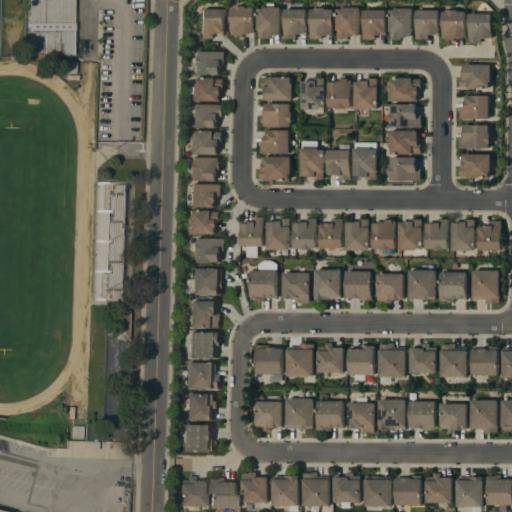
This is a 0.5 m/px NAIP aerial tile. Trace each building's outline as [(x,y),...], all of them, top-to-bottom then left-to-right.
[(74,0),(29,0),(29,53),(74,54),(74,0)] [(231,22),(231,16),(231,7),(236,7),(236,6),(246,6),(246,8),(254,7),(254,33),(249,33),(249,34),(243,34),(243,36),(235,36),(235,35),(231,35),(231,22)] [(258,9),(264,9),(264,7),(281,7),(281,35),(275,35),(275,36),(270,36),(270,38),(258,38),(258,30),(258,9)] [(360,7),(360,35),(354,35),(354,36),(348,36),(348,38),(338,38),(338,31),(337,31),(337,9),(343,9),(343,7),(360,7)] [(201,38),(202,8),(225,9),(224,34),(219,34),(219,33),(213,33),(213,38),(201,38)] [(311,39),(311,24),(310,24),(310,18),(311,18),(311,9),(315,9),(315,8),(325,8),(325,9),(334,9),(334,34),(328,34),(328,35),(323,35),(323,39),(311,39)] [(413,8),(413,36),(407,36),(407,37),(401,37),(401,39),(391,39),(391,31),(390,31),(390,10),(396,10),(396,8),(413,8)] [(307,9),(307,34),(296,34),(296,38),(284,38),(284,9),(307,9)] [(363,39),(364,10),(386,10),(386,35),(381,35),(375,35),(375,40),(363,39)] [(416,39),(416,10),(439,10),(439,35),(433,35),(428,35),(428,39),(416,39)] [(443,26),(442,26),(442,19),(443,11),(447,11),(447,10),(457,10),(457,11),(466,11),(465,29),(466,29),(466,36),(461,36),(461,38),(455,38),(455,40),(446,40),(446,39),(443,39),(443,26)] [(469,43),(469,13),(492,13),(492,38),(481,38),(481,43),(469,43)] [(195,74),(195,65),(193,65),(194,56),(195,56),(195,51),(206,51),(210,51),(209,51),(225,52),(224,63),(221,63),(221,65),(220,65),(220,75),(195,74)] [(76,73),(63,73),(64,61),(77,62),(76,73)] [(491,64),(491,82),(489,82),(489,88),(472,88),(472,89),(468,89),(467,87),(460,87),(460,77),(462,77),(462,71),(463,71),(463,64),(491,64)] [(192,101),(192,94),(188,94),(188,87),(192,87),(192,84),(194,84),(194,77),(215,78),(215,79),(223,79),(223,90),(221,90),(221,95),(220,95),(220,102),(192,101)] [(293,100),(265,100),(265,94),(264,94),(264,88),(262,88),(262,78),(270,78),(270,77),(292,77),(292,83),(293,83),(293,100)] [(302,109),(302,81),(309,81),(309,80),(314,80),(314,78),(325,78),(325,86),(326,86),(326,90),(325,90),(325,108),(319,108),(319,109),(302,109)] [(329,82),(334,82),(334,81),(340,81),(340,78),(348,78),(348,80),(352,80),(352,93),(352,99),(351,99),(351,107),(347,107),(347,109),(337,109),(337,107),(329,107),(329,82)] [(355,82),(361,81),(367,81),(367,79),(377,78),(377,86),(378,86),(378,108),(372,108),(372,109),(355,110),(355,82)] [(389,101),(390,84),(391,84),(391,78),(413,78),(413,79),(421,79),(421,89),(418,89),(418,95),(418,101),(389,101)] [(490,96),(489,119),(460,118),(460,107),(464,107),(465,95),(466,95),(490,96)] [(291,104),(291,112),(292,112),(292,122),(291,122),(291,127),(283,127),(277,127),(264,127),(264,123),(262,123),(262,115),(265,115),(265,109),(266,109),(266,103),(291,104)] [(193,127),(193,104),(223,105),(223,112),(222,112),(222,117),(218,117),(218,122),(217,122),(217,128),(193,127)] [(391,123),(390,123),(390,113),(391,113),(391,104),(417,104),(417,110),(418,110),(418,115),(421,115),(421,127),(406,128),(400,128),(400,127),(391,127),(391,123)] [(481,148),(481,149),(475,149),(475,148),(459,148),(459,136),(463,136),(463,131),(464,131),(464,125),(489,125),(489,134),(490,134),(490,144),(489,144),(489,148),(481,148)] [(190,154),(191,137),(192,137),(192,130),(222,131),(222,142),(219,142),(219,144),(218,144),(218,154),(190,154)] [(290,153),(260,153),(261,142),(265,142),(265,130),(290,130),(290,153)] [(391,154),(392,148),(390,148),(390,131),(418,131),(418,137),(419,137),(419,143),(421,143),(421,153),(413,153),(413,154),(391,154)] [(302,148),(303,141),(319,141),(318,150),(325,150),(325,167),(326,167),(326,171),(324,172),(324,179),(314,179),(314,177),(308,177),(308,176),(302,176),(302,148)] [(354,148),(356,148),(356,143),(377,143),(377,150),(378,150),(378,168),(379,168),(379,171),(377,172),(377,179),(366,179),(366,177),(361,177),(361,176),(354,176),(354,148)] [(351,180),(339,180),(339,175),(328,175),(328,173),(328,150),(351,150),(351,180)] [(491,154),(491,171),(490,171),(490,177),(472,177),(472,178),(469,178),(467,176),(460,176),(460,166),(463,166),(463,160),(463,154),(491,154)] [(291,157),(291,174),(289,174),(289,180),(272,180),(272,181),(268,181),(268,179),(260,179),(260,168),(263,168),(263,163),(263,156),(291,157)] [(191,180),(191,172),(190,172),(190,161),(191,161),(192,157),(202,157),(206,157),(219,158),(219,161),(220,161),(220,170),(218,170),(218,176),(217,176),(216,181),(191,180)] [(421,181),(406,181),(399,181),(391,181),(391,176),(390,176),(390,166),(391,166),(391,157),(417,157),(417,163),(418,163),(418,169),(421,169),(421,181)] [(95,183),(122,184),(119,299),(92,298),(95,183)] [(191,184),(221,185),(220,196),(216,196),(216,207),(191,207),(191,184)] [(187,233),(188,216),(189,216),(190,210),(211,210),(211,211),(219,212),(219,222),(217,222),(216,228),(215,228),(215,234),(187,233)] [(264,246),(258,246),(258,252),(246,252),(246,246),(241,246),(241,223),(250,223),(250,222),(246,222),(246,221),(252,221),(252,217),(264,217),(264,246)] [(294,223),(304,223),(304,222),(305,222),(305,218),(317,219),(317,234),(318,234),(318,237),(317,237),(317,248),(312,248),(312,250),(302,250),(302,248),(294,248),(294,223)] [(267,250),(267,222),(277,222),(277,221),(279,221),(279,219),(290,219),(290,226),(291,227),(291,230),(291,231),(291,248),(284,248),(284,250),(267,250)] [(320,248),(320,224),(321,224),(321,223),(325,223),(325,225),(325,223),(332,223),(332,219),(344,219),(343,248),(320,248)] [(346,250),(347,222),(357,222),(357,221),(358,221),(359,219),(369,219),(369,227),(371,228),(371,230),(370,231),(370,249),(364,249),(364,250),(346,250)] [(400,250),(400,222),(406,222),(406,221),(412,221),(412,219),(422,219),(422,226),(424,227),(424,231),(423,232),(423,249),(416,249),(416,250),(400,250)] [(449,219),(449,234),(449,238),(449,249),(444,249),(444,250),(434,250),(434,249),(426,249),(426,224),(432,224),(432,223),(437,223),(437,219),(449,219)] [(452,251),(452,223),(459,223),(459,222),(464,222),(464,219),(475,219),(475,227),(476,227),(476,249),(469,249),(469,251),(452,251)] [(373,223),(379,223),(379,222),(384,222),(384,220),(393,220),(393,221),(396,221),(396,234),(397,234),(397,240),(396,240),(396,248),(392,248),(392,250),(382,250),(382,248),(373,249),(373,223)] [(502,250),(479,250),(479,227),(479,225),(490,225),(490,221),(502,221),(502,250)] [(194,261),(194,253),(193,253),(193,242),(195,242),(195,238),(206,238),(209,238),(224,239),(224,251),(221,251),(220,256),(220,262),(194,261)] [(193,268),(223,269),(222,288),(221,288),(221,295),(192,294),(193,268)] [(316,269),(342,270),(342,299),(330,298),(330,299),(316,299),(316,296),(316,269)] [(436,270),(436,299),(429,299),(429,300),(421,300),(422,299),(409,299),(410,270),(436,270)] [(500,270),(500,303),(493,303),(493,304),(486,304),(486,300),(474,299),(474,297),(473,297),(473,270),(500,270)] [(251,271),(277,271),(277,296),(277,298),(265,298),(265,301),(258,301),(258,300),(251,300),(251,271)] [(372,272),(372,297),(372,300),(363,300),(359,300),(359,298),(346,298),(347,271),(372,272)] [(441,272),(467,272),(467,297),(467,299),(454,299),(454,302),(448,302),(448,301),(441,301),(441,272)] [(310,273),(310,302),(303,302),(303,303),(296,303),(296,299),(284,299),(284,298),(284,273),(310,273)] [(405,274),(404,299),(400,299),(400,300),(393,300),(393,299),(392,299),(392,303),(385,303),(385,299),(378,299),(378,273),(405,274)] [(191,301),(216,301),(216,312),(215,312),(215,313),(220,313),(220,321),(219,321),(219,328),(190,327),(191,301)] [(128,339),(115,339),(116,310),(129,310),(128,339)] [(190,332),(216,332),(219,332),(219,339),(220,339),(220,346),(217,346),(216,358),(189,358),(190,332)] [(287,376),(287,349),(288,349),(288,347),(300,347),(300,343),(306,343),(306,344),(314,344),(314,376),(287,376)] [(318,372),(318,351),(319,351),(319,346),(326,347),(326,343),(333,343),(333,346),(345,346),(345,373),(318,372)] [(380,377),(380,344),(387,344),(387,343),(394,343),(394,347),(406,348),(406,377),(380,377)] [(349,375),(349,348),(362,348),(362,344),(368,344),(368,346),(375,346),(375,349),(375,375),(349,375)] [(410,347),(422,347),(423,344),(430,344),(430,347),(437,347),(437,373),(410,373),(410,347)] [(441,377),(441,351),(441,345),(448,345),(448,344),(455,344),(455,348),(468,348),(467,377),(441,377)] [(283,374),(257,374),(257,346),(271,345),(271,348),(275,348),(275,347),(283,347),(283,348),(283,374)] [(472,375),(472,350),(473,350),(472,348),(480,348),(480,349),(484,349),(484,347),(498,347),(498,350),(498,375),(472,375)] [(502,348),(511,348),(511,377),(502,377),(502,348)] [(187,389),(187,362),(216,363),(216,375),(220,375),(220,382),(219,382),(219,389),(187,389)] [(188,393),(213,394),(213,401),(217,401),(217,408),(213,408),(213,420),(187,420),(188,393)] [(314,399),(313,428),(307,428),(307,429),(299,429),(299,428),(288,428),(288,426),(287,426),(287,399),(314,399)] [(405,400),(405,429),(394,428),(393,430),(379,429),(379,399),(405,400)] [(471,400),(498,400),(497,432),(491,432),(491,433),(484,433),(484,429),(471,429),(471,400)] [(502,400),(511,400),(511,430),(509,430),(509,429),(503,429),(503,427),(502,427),(502,400)] [(344,401),(344,428),(331,428),(331,431),(325,431),(325,430),(318,430),(318,401),(344,401)] [(436,401),(436,426),(436,430),(427,430),(423,430),(423,428),(410,428),(410,401),(436,401)] [(256,402),(282,402),(282,427),(279,427),(279,428),(272,428),(272,427),(270,427),(270,431),(264,431),(264,427),(257,427),(257,423),(256,423),(256,402)] [(349,403),(375,403),(375,432),(367,432),(367,433),(361,433),(361,428),(349,428),(349,403)] [(440,404),(467,404),(467,429),(463,429),(463,430),(456,430),(456,429),(455,429),(455,433),(448,433),(448,429),(441,429),(441,425),(440,425),(440,404)] [(185,424),(212,425),(211,432),(211,437),(213,437),(213,442),(213,451),(209,451),(184,450),(185,424)] [(83,439),(72,438),(72,425),(84,425),(83,439)] [(242,502),(242,480),(242,473),(249,473),(249,472),(256,472),(256,476),(268,476),(268,502),(242,502)] [(303,506),(303,474),(311,474),(311,472),(318,472),(318,477),(330,476),(330,506),(303,506)] [(334,502),(334,476),(346,476),(346,472),(353,472),(353,476),(360,476),(360,502),(334,502)] [(426,503),(426,481),(426,477),(434,477),(434,473),(441,473),(441,476),(452,476),(452,503),(426,503)] [(181,506),(181,479),(187,479),(187,476),(195,475),(195,480),(207,479),(207,505),(181,506)] [(395,504),(396,477),(404,477),(404,478),(408,478),(408,476),(413,476),(413,475),(422,475),(422,505),(395,504)] [(511,505),(487,505),(487,476),(495,476),(495,475),(501,475),(501,478),(511,478),(511,505)] [(273,506),(273,479),(273,476),(286,476),(299,476),(299,506),(273,506)] [(365,506),(365,477),(372,477),(372,476),(379,476),(379,477),(391,477),(391,506),(365,506)] [(211,479),(218,479),(218,477),(225,477),(225,481),(237,481),(237,508),(211,507),(211,479)] [(456,506),(456,477),(484,478),(483,507),(456,506)]
